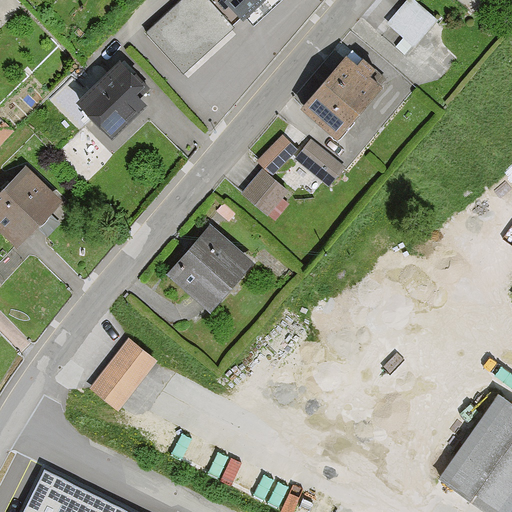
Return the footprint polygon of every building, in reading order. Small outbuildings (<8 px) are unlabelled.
[(244,20),(265,0),(183,0),(147,34),(182,71),(240,16),(244,20)] [(414,46),(437,20),(415,0),(407,0),(387,22),(414,46)] [(357,64),(347,55),(301,106),(337,139),(384,88),(370,75),(376,69),(363,57),(357,64)] [(143,86),(117,59),(75,100),(111,137),(146,104),(135,93),(143,86)] [(243,191),(267,213),(289,190),(271,174),(296,146),(283,134),(258,162),(264,168),(243,191)] [(344,166),(311,140),(296,159),(328,185),(344,166)] [(62,200),(26,165),(0,192),(0,230),(17,247),(62,200)] [(469,233),(493,215),(478,196),(455,213),(469,233)] [(253,261),(211,223),(166,273),(208,310),(253,261)] [(156,359),(128,337),(90,387),(118,408),(156,359)] [(508,511),(511,506),(511,403),(498,394),(440,477),(488,511),(508,511)] [(23,511),(124,511),(44,472),(23,511)]
